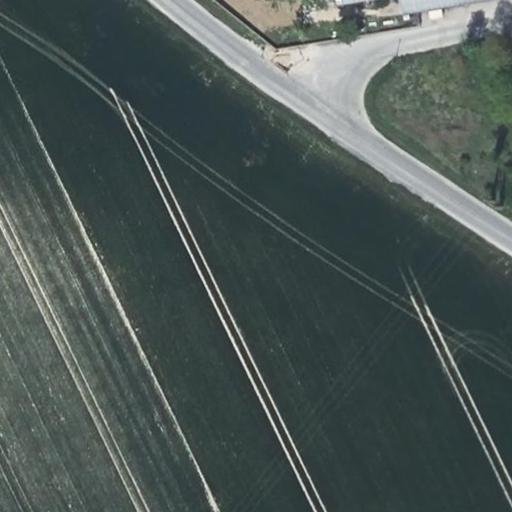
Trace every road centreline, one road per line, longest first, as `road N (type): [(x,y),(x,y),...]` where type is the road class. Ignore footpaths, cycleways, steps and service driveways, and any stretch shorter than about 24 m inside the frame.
road 1 (unclassified): [(511,241),(293,88)]
road 2 (unclassified): [(511,20),(360,48),(293,88)]
road 3 (unclassified): [(293,88),(179,0)]
